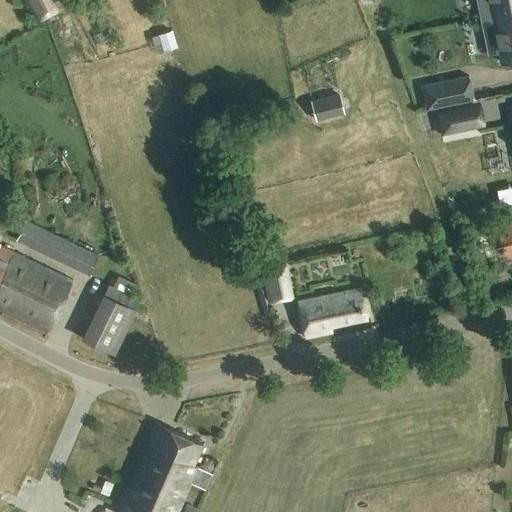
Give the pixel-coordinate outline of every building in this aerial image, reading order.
[(27,0),(39,23),(59,12),(52,0),(27,0)] [(511,0),(477,0),(481,19),(511,12),(511,0)] [(511,12),(481,19),(489,55),(500,53),(502,64),(511,61),(511,12)] [(177,47),(172,31),(158,35),(163,52),(177,47)] [(469,77),(433,84),(438,108),(440,107),(474,100),(469,77)] [(312,100),(317,119),(343,112),(338,94),(312,100)] [(479,102),(436,111),(441,136),(484,127),(479,102)] [(500,206),(511,204),(511,188),(497,191),(500,206)] [(511,215),(469,224),(475,255),(511,247),(511,215)] [(16,241),(87,275),(97,255),(26,221),(16,241)] [(0,246),(0,310),(47,333),(73,281),(0,246)] [(285,267),(262,272),(269,304),(292,299),(285,267)] [(130,297),(137,279),(119,272),(112,290),(130,297)] [(123,352),(144,305),(110,290),(89,337),(123,352)] [(361,290),(298,303),(305,338),(332,332),(331,326),(367,319),(361,290)] [(157,424),(115,511),(176,511),(188,488),(190,488),(192,484),(190,483),(197,468),(193,466),(203,445),(157,424)]
